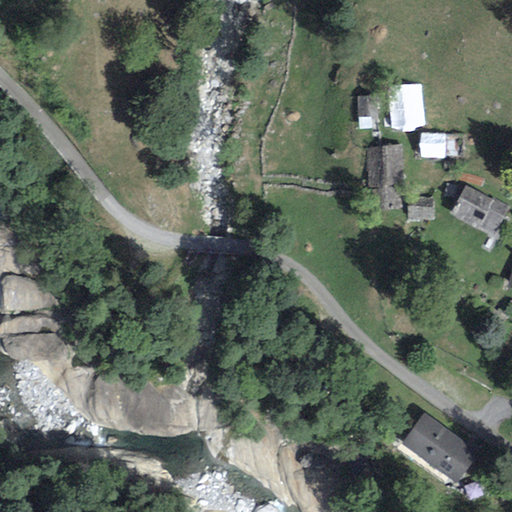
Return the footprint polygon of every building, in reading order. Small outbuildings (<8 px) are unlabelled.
[(422,85),(387,88),(391,129),(425,126),(422,85)] [(374,96),(357,96),(357,117),(373,118),(374,96)] [(445,134),(419,134),(420,158),(445,157),(445,134)] [(401,147),(367,148),(367,184),(402,184),(401,147)] [(508,209),(467,186),(450,214),(491,236),(508,209)] [(398,188),(376,190),(379,210),(401,207),(398,188)] [(433,199),(412,199),(413,221),(434,221),(433,199)] [(478,453),(422,415),(401,444),(457,483),(478,453)]
